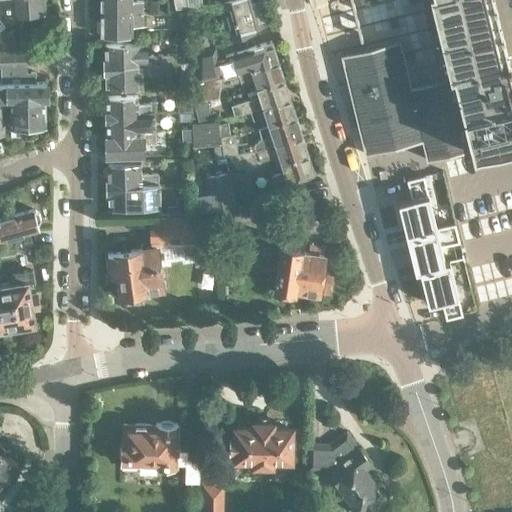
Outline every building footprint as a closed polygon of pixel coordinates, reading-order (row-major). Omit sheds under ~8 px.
[(0,0),(0,9),(11,9),(11,12),(44,10),(43,0),(0,0)] [(100,0),(100,12),(142,13),(142,0),(100,0)] [(173,0),(175,9),(188,7),(188,8),(188,7),(185,0),(173,0)] [(185,0),(188,7),(188,9),(190,9),(202,5),(201,0),(185,0)] [(230,0),(231,1),(218,5),(228,41),(254,33),(252,27),(267,23),(260,0),(230,0)] [(511,22),(507,0),(444,0),(459,65),(477,145),(511,137),(511,22)] [(204,11),(202,5),(190,9),(190,11),(191,15),(204,11)] [(196,35),(191,15),(190,11),(181,13),(184,24),(182,25),(186,37),(196,35)] [(148,13),(142,13),(100,12),(100,34),(132,34),(132,25),(148,25),(148,13)] [(6,31),(7,33),(12,47),(22,43),(16,27),(6,31)] [(199,48),(210,45),(207,33),(196,37),(199,48)] [(403,37),(346,50),(368,148),(421,137),(425,157),(477,145),(459,65),(411,75),(403,37)] [(181,38),(181,48),(191,48),(191,38),(181,38)] [(278,60),(272,41),(225,55),(231,75),(239,73),(278,60)] [(146,43),(104,44),(105,66),(167,64),(167,63),(176,63),(176,54),(146,55),(146,43)] [(195,82),(222,76),(215,45),(197,49),(196,69),(196,74),(195,82)] [(30,52),(16,52),(0,54),(0,67),(1,68),(1,83),(0,82),(0,99),(1,99),(9,99),(44,99),(47,99),(47,82),(37,82),(37,71),(30,71),(30,52)] [(278,60),(239,73),(240,77),(244,76),(246,82),(254,79),(257,88),(284,79),(278,60)] [(196,74),(196,69),(196,63),(181,63),(181,75),(196,74)] [(167,64),(105,66),(106,87),(142,86),(141,74),(167,74),(167,64)] [(192,83),(192,88),(192,103),(219,97),(222,77),(198,82),(192,83)] [(284,79),(257,88),(260,96),(233,105),(236,114),(251,110),(290,97),(284,79)] [(192,103),(192,88),(178,88),(177,111),(179,111),(192,111),(192,103)] [(106,113),(151,112),(151,111),(156,111),(156,102),(150,102),(150,103),(138,104),(138,95),(106,96),(106,113)] [(269,125),(296,116),(290,97),(251,110),(252,114),(256,112),(258,119),(266,116),(269,124),(269,125)] [(28,126),(43,126),(44,99),(9,99),(9,126),(11,126),(11,134),(27,134),(28,126)] [(207,101),(194,104),(198,121),(211,117),(207,101)] [(192,111),(179,111),(179,121),(193,121),(192,111)] [(148,131),(156,131),(155,112),(151,112),(106,113),(107,135),(106,135),(127,135),(126,131),(138,131),(139,131),(148,131)] [(269,125),(269,124),(260,127),(261,128),(259,129),(261,138),(254,145),(255,150),(257,150),(302,135),(296,116),(269,125)] [(221,135),(219,124),(219,121),(192,122),(192,128),(193,141),(193,147),(214,145),(216,159),(217,159),(219,172),(228,171),(225,156),(224,157),(221,135)] [(228,123),(219,124),(221,135),(230,134),(228,123)] [(193,141),(192,128),(182,128),(183,141),(193,141)] [(127,135),(106,135),(107,157),(145,156),(144,143),(156,143),(156,131),(148,131),(139,131),(138,131),(126,131),(127,135)] [(230,134),(221,135),(224,157),(225,156),(233,155),(238,154),(235,133),(230,134)] [(281,163),(308,154),(302,135),(257,150),(255,150),(238,154),(233,155),(233,159),(240,168),(261,162),(260,159),(273,156),(276,165),(281,163)] [(272,176),(274,184),(275,185),(314,173),(308,154),(281,163),(283,172),(272,176)] [(156,184),(159,184),(158,173),(141,174),(141,164),(107,164),(108,185),(156,184)] [(199,212),(206,210),(234,205),(228,171),(219,172),(204,175),(207,190),(195,193),(199,212)] [(423,174),(406,179),(411,197),(398,200),(406,235),(436,227),(436,226),(423,174)] [(194,175),(182,175),(183,185),(194,184),(194,175)] [(159,205),(159,184),(156,184),(108,185),(108,206),(159,205)] [(307,190),(287,194),(291,214),(310,210),(307,190)] [(182,199),(183,213),(192,212),(191,199),(182,199)] [(0,240),(2,240),(38,230),(37,223),(40,220),(38,211),(34,210),(33,210),(32,209),(0,217),(0,240)] [(195,230),(195,215),(149,216),(150,247),(106,254),(110,277),(118,276),(121,295),(124,294),(126,304),(142,302),(141,292),(162,288),(159,264),(170,262),(170,258),(181,257),(182,261),(206,257),(205,229),(195,230)] [(455,222),(436,226),(436,227),(406,235),(415,270),(419,269),(419,268),(444,261),(444,260),(441,245),(459,240),(455,222)] [(330,291),(332,278),(330,276),(322,274),(326,247),(309,244),(308,251),(281,247),(274,289),(277,289),(276,292),(280,296),(287,297),(291,294),(292,291),(294,292),(294,290),(319,294),(319,291),(327,293),(330,291)] [(449,259),(444,260),(444,261),(419,268),(419,269),(428,302),(441,299),(446,317),(462,313),(449,259)] [(12,283),(0,285),(0,310),(3,328),(34,323),(32,309),(39,308),(36,292),(30,294),(28,282),(34,281),(32,271),(11,274),(12,283)] [(155,472),(156,463),(186,464),(186,481),(197,481),(197,451),(176,451),(177,422),(172,422),(170,419),(162,419),(160,422),(155,422),(155,424),(123,423),(122,441),(121,441),(121,446),(118,449),(118,456),(120,458),(120,462),(139,463),(139,472),(155,472)] [(273,427),(273,426),(269,422),(258,422),(254,425),(253,426),(234,426),(234,435),(229,435),(229,439),(227,439),(227,445),(229,445),(229,450),(234,450),(233,458),(252,458),(252,470),(272,470),(272,459),(291,459),(291,427),(273,427)] [(359,447),(346,430),(330,442),(308,442),(308,469),(329,470),(340,485),(333,490),(344,505),(351,500),(359,511),(366,511),(368,511),(375,511),(383,507),(379,502),(386,497),(363,467),(371,461),(360,447),(359,447)] [(0,484),(16,461),(8,455),(11,450),(0,442),(0,484)] [(223,511),(224,484),(202,483),(201,511),(223,511)] [(306,495),(296,495),(296,511),(306,511),(306,495)]
